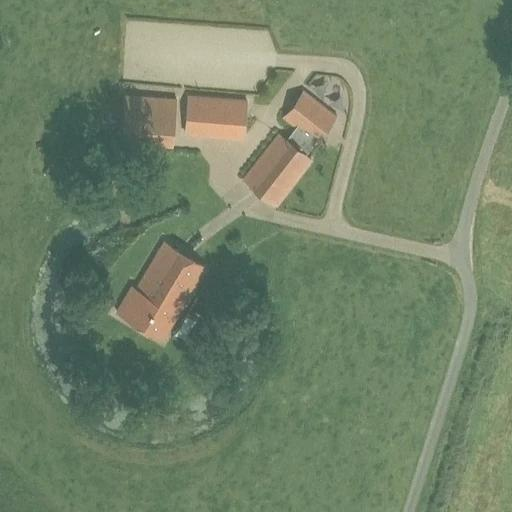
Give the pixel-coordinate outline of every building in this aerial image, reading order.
[(172,129),(174,129),(176,99),(125,94),(122,128),(134,127),(154,127),(172,129)] [(243,179),(275,205),(311,160),(305,155),(315,143),(316,144),(334,121),(301,94),(283,117),(302,132),(292,145),(279,134),(243,179)] [(200,133),(203,98),(187,96),(184,132),(200,133)] [(231,100),(228,136),(244,137),(247,102),(231,100)] [(172,155),(174,129),(172,129),(154,127),(134,127),(122,128),(121,151),(123,152),(164,155),(172,155)] [(136,288),(132,286),(116,312),(162,340),(205,267),(164,242),(136,288)]
